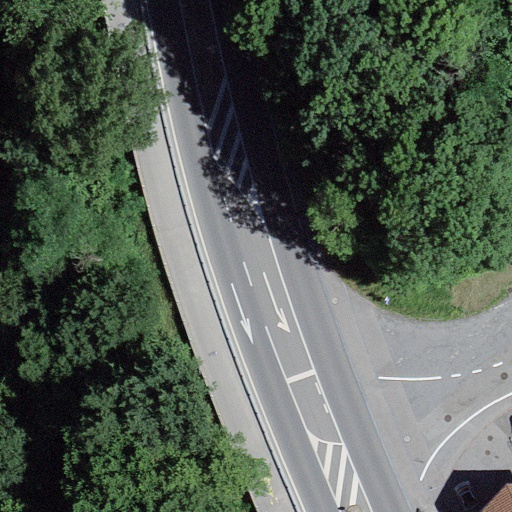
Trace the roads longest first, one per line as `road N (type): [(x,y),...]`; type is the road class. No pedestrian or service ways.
road 1 (secondary): [(314,412),(188,0)]
road 2 (residential): [(25,0),(0,239)]
road 3 (residential): [(314,412),(511,363)]
